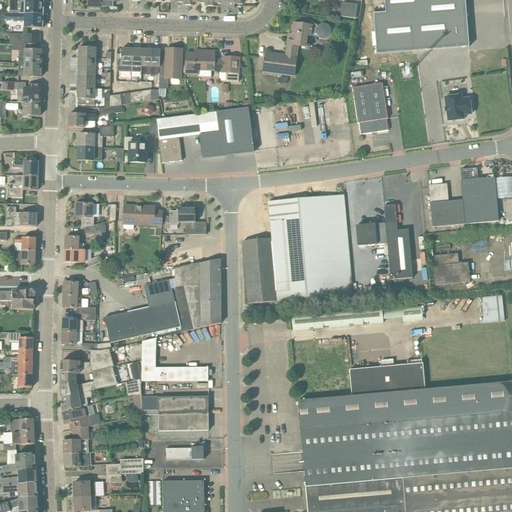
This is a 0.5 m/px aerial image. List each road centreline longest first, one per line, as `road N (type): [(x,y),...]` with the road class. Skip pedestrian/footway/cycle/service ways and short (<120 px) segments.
road 1 (residential): [(235,511),(230,185)]
road 2 (residential): [(511,146),(230,185)]
road 3 (residential): [(55,21),(255,25),(270,0)]
road 4 (unknown): [(232,336),(428,325)]
road 5 (residential): [(230,185),(50,182)]
road 6 (residential): [(45,404),(47,282)]
road 7 (residential): [(51,142),(55,21)]
